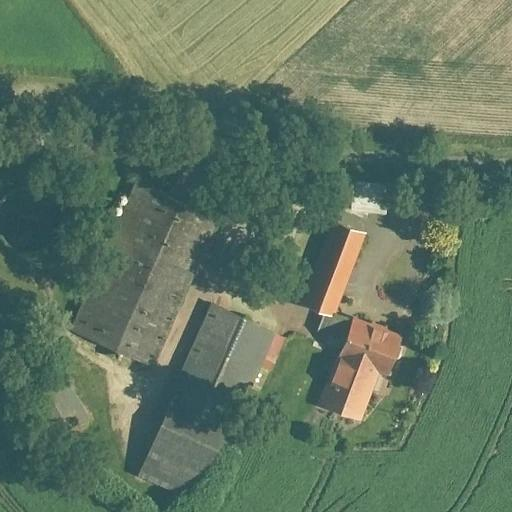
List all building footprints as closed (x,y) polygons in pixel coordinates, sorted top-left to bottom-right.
[(216,222),(134,186),(70,332),(152,367),(216,222)] [(352,188),(353,214),(388,214),(388,188),(352,188)] [(0,241),(7,250),(20,257),(31,258),(52,249),(61,235),(63,224),(58,208),(50,198),(31,191),(14,194),(2,203),(0,207),(0,241)] [(333,226),(302,309),(322,316),(337,322),(367,238),(333,226)] [(213,307),(141,480),(197,503),(270,331),(213,307)] [(345,342),(319,413),(361,428),(380,376),(391,380),(406,339),(397,336),(398,334),(356,319),(352,327),(337,322),(322,316),(317,331),(345,342)] [(66,382),(32,400),(53,437),(87,418),(66,382)]
